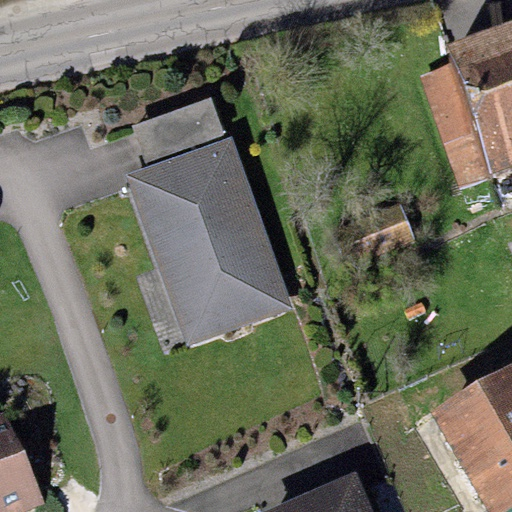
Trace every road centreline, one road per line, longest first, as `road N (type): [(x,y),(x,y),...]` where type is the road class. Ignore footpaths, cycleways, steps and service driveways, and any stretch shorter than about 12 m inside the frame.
road 1 (residential): [(12,155),(120,456),(119,511)]
road 2 (secondary): [(252,0),(0,58)]
